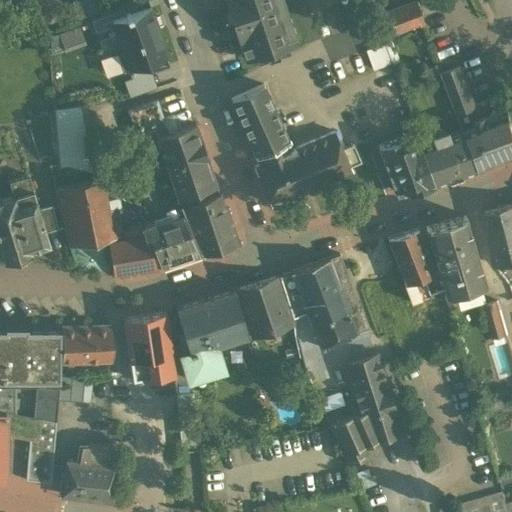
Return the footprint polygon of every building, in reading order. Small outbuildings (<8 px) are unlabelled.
[(225,0),(243,52),(249,49),(252,56),(290,43),(288,36),(295,34),(283,0),(225,0)] [(415,0),(414,0),(374,15),(382,38),(424,22),(415,0)] [(150,6),(130,13),(129,12),(125,14),(125,15),(112,20),(123,52),(118,54),(124,69),(129,68),(129,69),(146,63),(149,71),(168,64),(166,57),(167,56),(150,6)] [(388,37),(362,48),(372,70),(397,58),(388,37)] [(454,55),(435,61),(438,70),(457,63),(454,55)] [(474,106),(458,63),(457,63),(438,70),(454,114),(474,107),(474,106)] [(263,83),(231,97),(259,162),(292,148),(263,83)] [(498,98),(474,106),(474,107),(454,114),(460,128),(475,168),(511,155),(511,94),(511,93),(507,95),(508,98),(499,101),(498,98)] [(157,97),(126,108),(138,142),(156,136),(161,134),(157,121),(164,119),(157,97)] [(78,104),(54,109),(56,132),(83,128),(78,104)] [(201,138),(195,122),(161,134),(156,136),(177,197),(185,194),(216,183),(206,155),(207,154),(206,153),(201,139),(201,138)] [(460,128),(447,133),(445,128),(430,133),(431,135),(422,138),(419,143),(434,182),(475,168),(460,128)] [(259,162),(254,164),(271,203),(351,168),(350,165),(342,148),(334,130),(292,148),(259,162)] [(418,138),(407,142),(404,135),(377,145),(393,189),(404,185),(406,190),(434,182),(419,143),(418,138)] [(353,143),(342,148),(350,165),(361,160),(353,143)] [(28,173),(8,179),(12,193),(13,193),(16,202),(35,196),(28,173)] [(100,177),(57,186),(70,245),(114,236),(109,208),(103,179),(100,177)] [(216,183),(185,194),(190,210),(184,213),(201,251),(201,253),(236,242),(219,191),(218,191),(216,183)] [(12,193),(0,196),(0,254),(2,254),(3,258),(11,256),(13,263),(25,260),(23,253),(31,250),(29,246),(48,241),(45,231),(38,207),(35,196),(16,202),(13,193),(12,193)] [(511,201),(480,210),(495,264),(511,260),(511,201)] [(52,203),(38,207),(45,231),(57,227),(52,203)] [(116,207),(109,208),(114,236),(122,235),(116,207)] [(184,212),(154,222),(152,219),(141,224),(145,235),(150,234),(161,265),(201,251),(184,213),(184,212)] [(465,214),(425,225),(445,292),(446,294),(454,291),(485,282),(465,214)] [(417,228),(388,236),(405,281),(405,282),(422,275),(433,271),(417,228)] [(145,235),(108,241),(114,273),(160,265),(161,265),(150,234),(145,235)] [(328,256),(291,269),(279,274),(293,316),(307,311),(320,344),(321,344),(321,346),(324,345),(323,343),(367,327),(339,252),(329,256),(328,256)] [(277,274),(236,287),(242,304),(251,332),(252,336),(293,323),(277,274)] [(422,275),(405,282),(405,281),(404,281),(411,301),(430,294),(422,275)] [(233,288),(176,306),(184,331),(178,333),(184,350),(190,349),(190,350),(216,343),(247,333),(246,331),(238,305),(234,291),(233,288)] [(454,291),(446,294),(445,292),(443,293),(448,309),(458,306),(454,291)] [(497,299),(480,304),(490,338),(507,333),(497,299)] [(251,332),(242,304),(238,305),(246,331),(247,333),(251,332)] [(164,311),(124,316),(131,377),(172,372),(164,311)] [(109,324),(61,325),(61,361),(110,359),(109,324)] [(60,327),(0,327),(0,398),(16,398),(16,378),(59,378),(60,327)] [(216,343),(190,350),(190,349),(184,350),(180,352),(188,378),(224,367),(216,343)] [(376,353),(346,363),(361,412),(350,415),(328,423),(340,449),(401,429),(376,353)] [(84,376),(60,374),(58,398),(82,400),(84,376)] [(192,391),(176,393),(181,449),(199,448),(196,412),(194,412),(192,391)] [(342,397),(321,406),(328,423),(350,415),(342,397)] [(16,398),(0,398),(0,410),(5,410),(15,412),(16,398)] [(0,410),(0,475),(3,475),(3,435),(28,439),(25,479),(50,482),(56,420),(15,412),(5,410),(0,410)] [(112,443),(87,443),(84,460),(65,458),(63,477),(62,477),(60,492),(113,500),(112,458),(112,443)]
